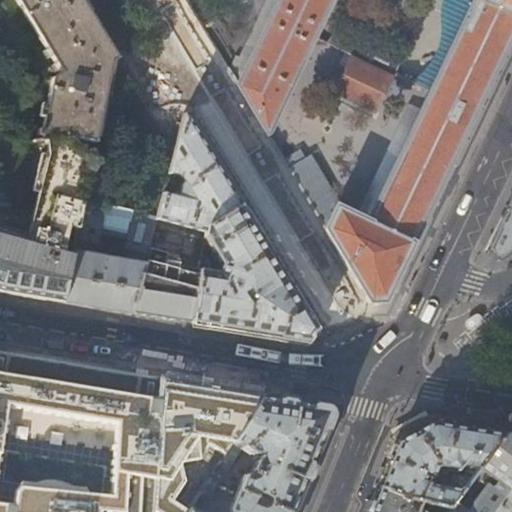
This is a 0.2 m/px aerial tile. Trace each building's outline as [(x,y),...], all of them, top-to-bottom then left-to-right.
[(15,0),(59,73),(51,78),(40,132),(37,131),(35,139),(68,137),(94,143),(111,63),(116,60),(104,39),(79,0),(15,0)] [(278,0),(236,85),(242,95),(267,136),(334,0),(278,0)] [(511,0),(477,0),(431,110),(410,99),(352,217),(335,209),(306,161),(289,172),(368,304),(383,303),(419,229),(511,31),(511,0)] [(335,91),(376,110),(401,59),(336,27),(328,43),(353,55),(335,91)] [(163,195),(156,218),(156,220),(204,232),(205,228),(240,207),(215,166),(184,114),(173,155),(165,184),(174,185),(177,175),(180,175),(184,182),(181,183),(178,198),(163,195)] [(90,160),(68,137),(35,139),(32,139),(0,133),(0,292),(30,298),(61,303),(71,253),(72,247),(81,202),(90,160)] [(511,194),(485,250),(497,260),(511,248),(511,194)] [(156,218),(81,202),(72,247),(80,248),(81,242),(101,246),(106,224),(135,230),(130,251),(134,252),(132,264),(71,253),(61,303),(103,309),(130,314),(148,249),(156,220),(156,218)] [(209,272),(211,264),(206,256),(201,256),(198,270),(190,324),(236,331),(305,343),(314,330),(308,320),(302,309),(270,257),(240,207),(205,228),(204,232),(203,240),(220,265),(215,273),(209,272)] [(167,253),(148,249),(130,314),(164,319),(190,324),(198,270),(178,267),(178,264),(166,262),(167,253)] [(0,511),(154,511),(161,380),(131,375),(36,359),(0,353),(0,511)] [(183,383),(161,380),(154,511),(187,511),(190,510),(200,494),(209,479),(215,469),(199,465),(225,390),(183,383)] [(229,448),(262,397),(238,393),(219,445),(229,448)] [(324,407),(262,397),(229,448),(226,454),(233,458),(240,449),(248,455),(250,453),(252,455),(254,456),(260,454),(262,459),(258,461),(253,465),(251,468),(250,472),(244,475),(237,491),(255,498),(257,492),(267,496),(268,497),(270,500),(270,503),(269,505),(284,511),(293,511),(299,498),(302,490),(331,419),(324,407)] [(431,424),(414,433),(440,472),(447,473),(449,467),(456,468),(457,464),(466,466),(465,477),(472,478),(479,467),(503,435),(475,431),(448,426),(431,424)] [(390,460),(378,488),(405,499),(406,498),(421,501),(440,505),(450,507),(454,501),(472,478),(465,477),(447,473),(440,472),(414,433),(397,443),(390,460)] [(511,436),(503,435),(479,467),(493,477),(474,503),(476,504),(468,511),(463,511),(465,509),(454,501),(450,507),(446,511),(493,511),(511,486),(511,436)] [(220,462),(215,469),(209,479),(218,483),(227,468),(227,465),(220,462)] [(208,498),(218,483),(209,479),(200,494),(206,499),(208,498)] [(511,511),(511,486),(493,511),(511,511)] [(418,511),(421,501),(406,498),(405,499),(378,488),(372,503),(368,511),(418,511)] [(252,505),(255,498),(237,491),(230,510),(229,511),(193,511),(190,510),(187,511),(284,511),(269,505),(267,508),(266,509),(263,509),(262,509),(252,505)]
